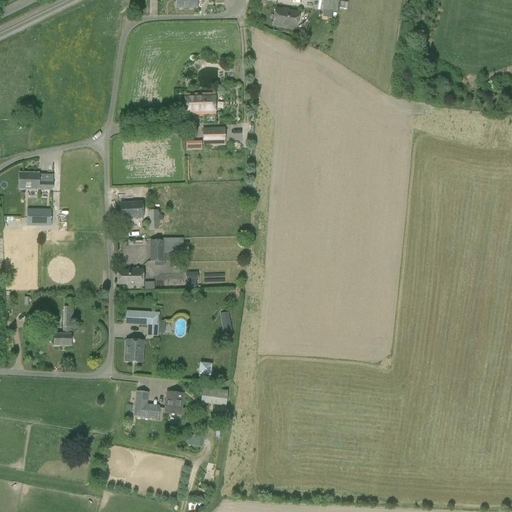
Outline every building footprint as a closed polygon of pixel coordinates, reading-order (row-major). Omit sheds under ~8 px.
[(197,8),(197,1),(203,1),(202,0),(175,0),(176,8),(197,8)] [(323,0),(322,10),(337,13),(339,1),(332,0),(323,0)] [(275,8),(273,25),(297,29),(299,12),(275,8)] [(215,94),(185,95),(185,115),(196,114),(215,114),(215,94)] [(202,128),(203,146),(225,146),(224,128),(202,128)] [(19,189),(38,190),(52,190),(53,180),(39,179),(39,173),(19,173),(19,189)] [(142,203),(121,203),(121,219),(143,218),(142,203)] [(51,210),(27,210),(26,226),(50,226),(51,210)] [(158,210),(148,210),(148,230),(155,230),(155,235),(163,234),(163,223),(167,222),(167,217),(163,217),(163,215),(158,215),(158,210)] [(150,240),(150,262),(163,262),(163,253),(183,253),(183,238),(162,239),(162,240),(150,240)] [(129,269),(129,271),(117,271),(117,284),(129,284),(129,286),(143,286),(143,269),(129,269)] [(187,271),(187,287),(197,287),(198,272),(187,271)] [(63,328),(63,334),(54,334),(54,345),(70,346),(70,335),(71,335),(71,324),(73,324),(73,300),(64,299),(64,308),(63,308),(63,328)] [(126,312),(125,325),(147,326),(147,336),(158,337),(159,313),(126,312)] [(144,341),(126,340),(124,362),(143,363),(144,341)] [(200,362),(200,375),(213,375),(213,363),(200,362)] [(202,388),(200,403),(225,407),(227,391),(202,388)] [(147,405),(148,393),(136,391),(133,416),(158,419),(159,406),(147,405)] [(183,394),(168,393),(165,413),(181,415),(183,394)] [(188,434),(186,445),(202,448),(204,437),(188,434)]
